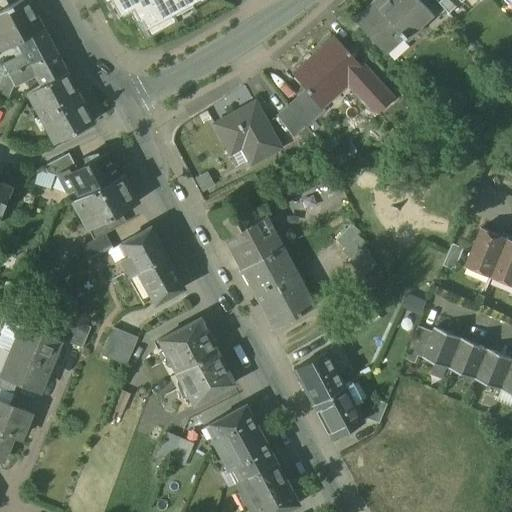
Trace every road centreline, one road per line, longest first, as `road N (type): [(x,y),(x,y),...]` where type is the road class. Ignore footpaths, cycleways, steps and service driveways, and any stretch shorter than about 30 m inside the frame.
road 1 (residential): [(123,110),(342,511)]
road 2 (track): [(270,349),(373,289),(389,261),(334,176)]
road 3 (residential): [(123,110),(306,0)]
road 4 (residential): [(0,147),(34,159),(123,110)]
road 5 (residential): [(64,0),(123,110)]
